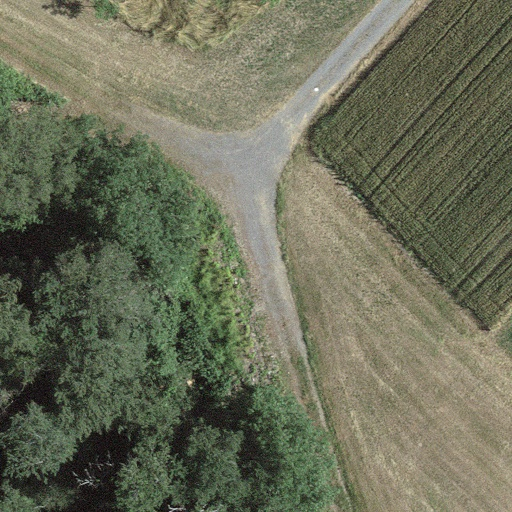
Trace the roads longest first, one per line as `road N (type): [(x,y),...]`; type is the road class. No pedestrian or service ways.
road 1 (track): [(276,148),(46,132),(0,151)]
road 2 (track): [(276,148),(408,0)]
